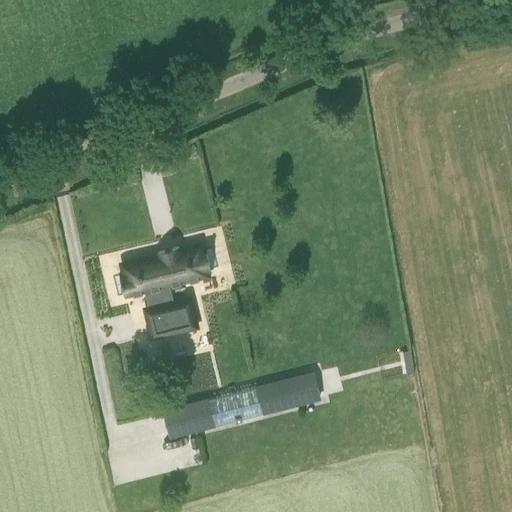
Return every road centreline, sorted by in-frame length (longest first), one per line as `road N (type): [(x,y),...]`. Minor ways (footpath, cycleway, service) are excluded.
road 1 (unclassified): [(0,183),(283,66),(511,1)]
road 2 (unknown): [(64,157),(128,440)]
